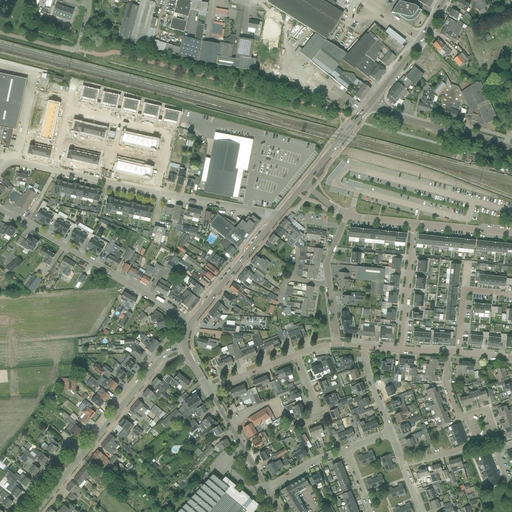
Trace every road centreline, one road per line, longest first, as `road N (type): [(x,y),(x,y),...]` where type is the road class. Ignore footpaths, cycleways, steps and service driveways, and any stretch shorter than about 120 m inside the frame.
road 1 (residential): [(192,323),(0,209)]
road 2 (residential): [(66,111),(169,133),(156,191)]
road 3 (residential): [(83,454),(157,361),(186,345)]
road 4 (residential): [(511,148),(407,120),(373,99)]
road 5 (residential): [(337,345),(327,265),(347,214)]
road 6 (residential): [(192,323),(276,218)]
road 7 (residential): [(400,349),(413,223)]
road 8 (residential): [(276,218),(156,191)]
road 9 (residential): [(373,99),(444,0)]
